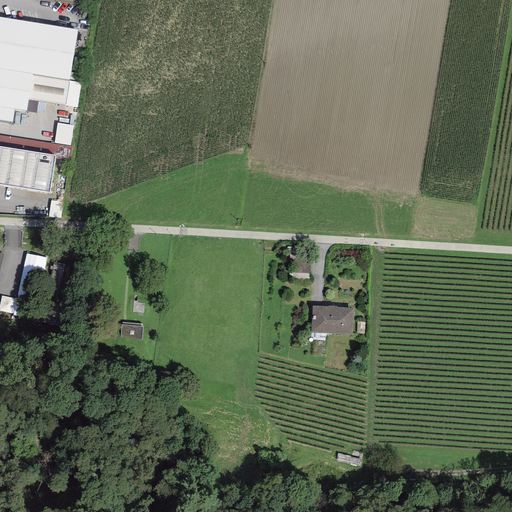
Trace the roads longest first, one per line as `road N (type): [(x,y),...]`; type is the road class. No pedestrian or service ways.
road 1 (unclassified): [(0,219),(511,252)]
road 2 (track): [(511,470),(373,465)]
